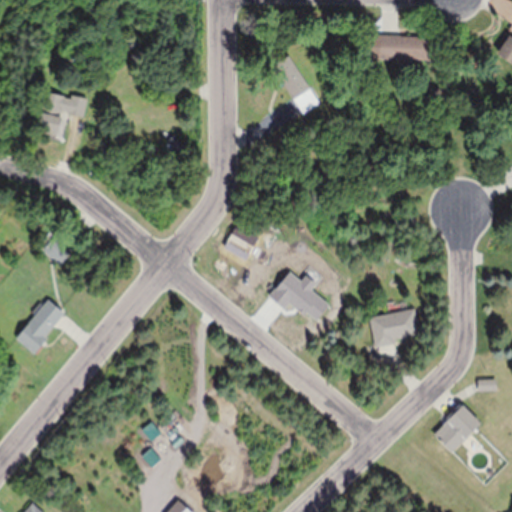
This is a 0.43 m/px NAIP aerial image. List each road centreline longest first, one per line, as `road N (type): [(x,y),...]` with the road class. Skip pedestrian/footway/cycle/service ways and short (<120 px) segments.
road 1 (residential): [(368,443),(78,189),(0,168)]
road 2 (residential): [(296,511),(456,363),(464,347),(462,203)]
road 3 (residential): [(166,259),(222,185),(224,0)]
road 4 (residential): [(0,460),(166,259)]
